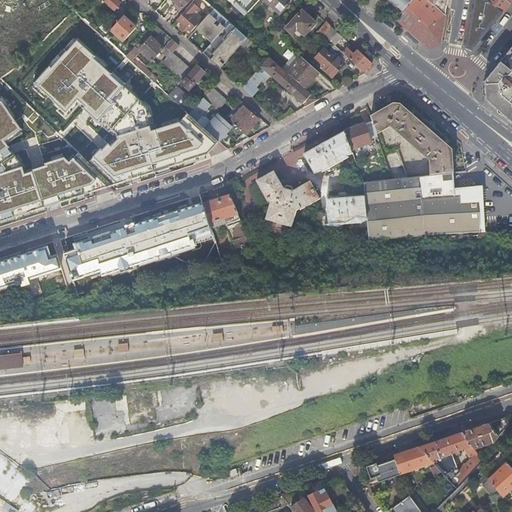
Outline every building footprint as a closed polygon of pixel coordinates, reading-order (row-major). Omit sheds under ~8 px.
[(100,0),(114,11),(120,4),(114,0),(100,0)] [(171,0),(175,4),(167,13),(174,19),(190,0),(171,0)] [(234,0),(248,13),(260,0),(234,0)] [(263,0),(280,15),(290,4),(285,0),(263,0)] [(389,0),(403,12),(414,0),(389,0)] [(440,45),(446,15),(428,0),(414,0),(403,12),(396,20),(429,49),(440,45)] [(428,0),(446,15),(448,0),(428,0)] [(473,52),(503,14),(487,0),(484,0),(474,0),(465,48),(473,52)] [(486,0),(487,0),(503,14),(511,4),(506,0),(486,0)] [(185,11),(177,20),(183,24),(179,29),(183,32),(187,28),(191,32),(199,23),(185,11)] [(286,29),(292,35),(296,30),(304,37),(316,24),(308,16),(306,18),(300,14),(286,29)] [(210,15),(198,29),(213,41),(225,28),(210,15)] [(123,16),(113,28),(111,31),(123,42),(136,28),(123,16)] [(100,32),(105,37),(108,34),(111,31),(113,28),(108,23),(100,32)] [(213,41),(202,53),(220,69),(247,38),(230,23),(225,28),(213,41)] [(326,23),(317,33),(329,43),(330,42),(338,33),(326,23)] [(129,53),(125,58),(131,63),(135,59),(133,57),(139,51),(151,62),(163,49),(152,39),(161,30),(155,24),(129,53)] [(296,30),(292,35),(300,42),(304,37),(296,30)] [(347,42),(338,33),(330,42),(334,46),(339,50),(347,42)] [(166,48),(171,53),(178,45),(172,40),(166,48)] [(103,152),(102,151),(90,164),(80,154),(71,164),(65,159),(46,165),(47,167),(33,171),(34,173),(26,176),(23,168),(4,140),(21,129),(2,101),(0,102),(0,222),(169,168),(168,168),(183,163),(183,162),(208,154),(219,143),(205,130),(197,122),(189,115),(187,114),(179,123),(155,131),(155,132),(152,133),(148,118),(151,117),(148,109),(124,87),(124,88),(111,77),(112,76),(94,60),(96,58),(78,42),(68,53),(67,52),(52,69),(50,67),(35,84),(66,114),(78,101),(85,108),(83,110),(103,127),(106,124),(118,135),(119,140),(112,148),(109,145),(103,152)] [(339,50),(334,46),(328,53),(324,50),(316,59),(325,67),(323,70),(332,77),(344,64),(343,63),(348,58),(343,54),(339,50)] [(348,58),(364,73),(369,68),(372,65),(357,51),(354,54),(348,49),(343,54),(348,58)] [(190,70),(171,53),(162,63),(181,80),(190,70)] [(298,54),(297,53),(283,70),(289,74),(303,58),(298,54)] [(487,97),(487,100),(499,111),(505,116),(511,122),(511,53),(510,53),(506,58),(498,68),(486,83),(486,86),(487,97)] [(283,70),(269,57),(241,88),(250,96),(263,81),(265,83),(271,76),(279,83),(307,107),(319,101),(306,89),(289,74),(283,70)] [(498,68),(506,58),(506,57),(504,58),(498,65),(498,67),(498,68)] [(320,74),(303,58),(289,74),(306,89),(320,74)] [(206,74),(198,67),(182,85),(189,91),(206,74)] [(176,87),(168,96),(185,112),(187,114),(189,115),(193,111),(185,104),(189,99),(176,87)] [(203,99),(211,106),(218,111),(227,101),(212,89),(203,99)] [(193,111),(189,115),(197,122),(211,106),(203,99),(193,111)] [(433,174),(453,172),(452,149),(401,105),(394,104),(371,117),(373,121),(377,133),(391,125),(430,159),(431,175),(433,174)] [(230,123),(243,135),(245,136),(259,121),(244,108),(242,110),(240,112),(238,110),(234,114),(236,116),(230,123)] [(220,114),(205,130),(219,143),(229,133),(237,141),(243,135),(230,123),(220,114)] [(373,121),(345,131),(345,132),(352,150),(372,142),(371,139),(378,137),(377,133),(373,121)] [(347,156),(353,153),(352,150),(345,132),(305,154),(315,174),(322,170),(323,172),(348,158),(347,156)] [(384,154),(393,179),(408,177),(398,149),(384,154)] [(284,189),(275,172),(258,181),(268,200),(270,199),(272,204),(266,220),(291,227),(297,210),(301,208),(301,209),(320,199),(311,182),(293,192),(294,190),(292,188),(287,186),(284,188),(284,189)] [(364,182),(365,196),(366,206),(367,218),(369,240),(429,236),(475,234),(481,234),(480,214),(480,195),(441,197),(433,198),(432,186),(431,175),(408,177),(393,179),(364,182)] [(204,203),(212,228),(227,224),(225,219),(239,215),(229,192),(226,194),(227,196),(204,203)] [(360,218),(367,218),(366,206),(365,196),(329,199),(331,223),(360,221),(360,218)] [(204,203),(74,244),(77,252),(67,256),(74,279),(100,271),(102,276),(198,246),(196,241),(214,235),(212,228),(204,203)] [(232,224),(236,234),(244,231),(240,222),(232,224)] [(236,248),(251,243),(245,230),(244,231),(236,234),(238,238),(233,240),(236,248)] [(46,249),(0,262),(0,288),(61,269),(57,258),(49,260),(46,249)] [(0,373),(118,360),(116,339),(0,352),(0,373)] [(488,424),(498,437),(509,425),(505,419),(488,424)] [(476,428),(461,433),(474,450),(492,444),(498,437),(488,424),(476,428)] [(474,450),(461,433),(451,437),(419,448),(434,464),(457,489),(483,462),(480,458),(474,450)] [(409,451),(399,455),(403,466),(405,473),(434,464),(419,448),(409,451)] [(382,462),(366,467),(370,479),(376,477),(378,482),(405,473),(403,466),(399,455),(394,457),(394,458),(382,462)] [(499,472),(488,481),(511,508),(511,503),(505,495),(511,489),(511,465),(510,463),(499,472)] [(325,489),(309,496),(316,511),(317,511),(324,509),(325,511),(336,511),(330,499),(333,498),(331,493),(328,495),(325,489)] [(417,511),(407,498),(388,511),(417,511)] [(298,504),(291,509),(293,511),(314,511),(305,499),(298,504)]
